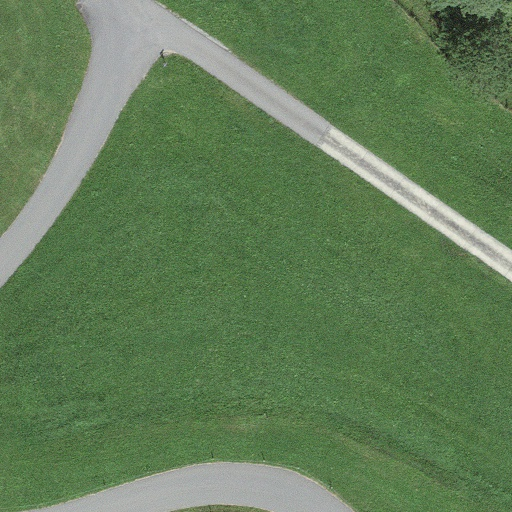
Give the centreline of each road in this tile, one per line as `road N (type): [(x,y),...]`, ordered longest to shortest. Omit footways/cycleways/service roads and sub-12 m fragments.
road 1 (track): [(137,12),(511,268)]
road 2 (track): [(0,263),(75,161),(137,12)]
road 3 (track): [(324,511),(285,492),(247,486),(168,492),(105,511)]
